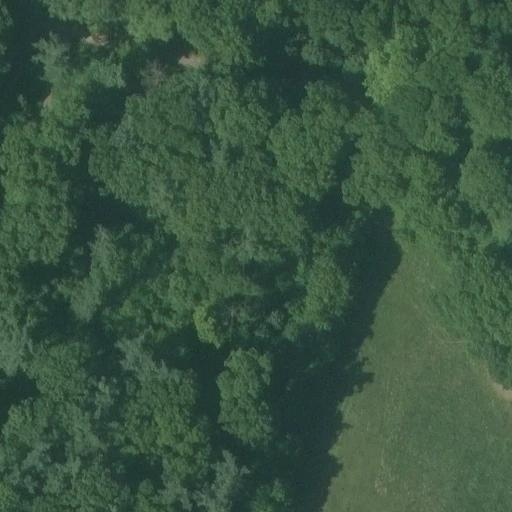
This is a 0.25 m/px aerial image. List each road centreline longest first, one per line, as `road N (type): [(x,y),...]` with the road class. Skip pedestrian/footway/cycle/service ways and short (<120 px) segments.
road 1 (track): [(0,24),(364,115),(511,285)]
road 2 (track): [(393,155),(298,343),(226,511)]
road 3 (track): [(511,143),(364,115)]
road 4 (track): [(45,0),(0,132)]
